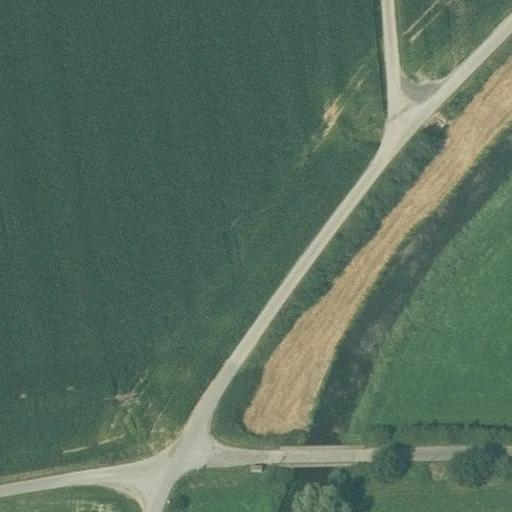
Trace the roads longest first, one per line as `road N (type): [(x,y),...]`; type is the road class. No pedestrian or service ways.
road 1 (unclassified): [(511,21),(410,121),(218,385),(179,459)]
road 2 (unclassified): [(179,459),(511,453)]
road 3 (unclassified): [(179,459),(0,490)]
